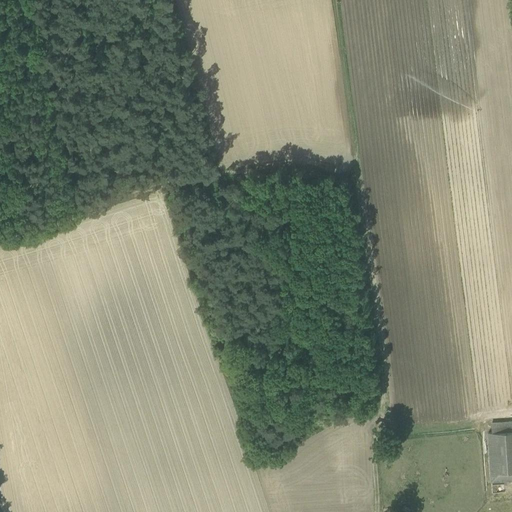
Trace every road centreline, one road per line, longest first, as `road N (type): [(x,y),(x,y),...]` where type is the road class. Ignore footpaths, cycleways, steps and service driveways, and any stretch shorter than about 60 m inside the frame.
road 1 (track): [(0,233),(226,171),(344,167),(356,159),(337,0)]
road 2 (track): [(83,209),(36,0)]
road 3 (track): [(129,117),(98,0)]
